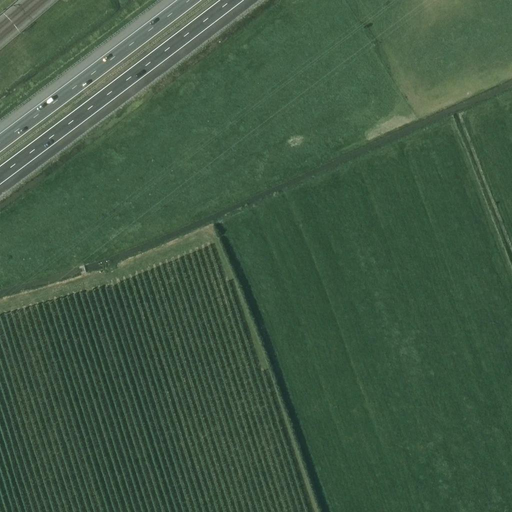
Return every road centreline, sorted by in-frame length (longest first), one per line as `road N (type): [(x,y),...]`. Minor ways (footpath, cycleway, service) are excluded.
road 1 (motorway): [(0,173),(232,0)]
road 2 (motorway): [(189,0),(0,141)]
